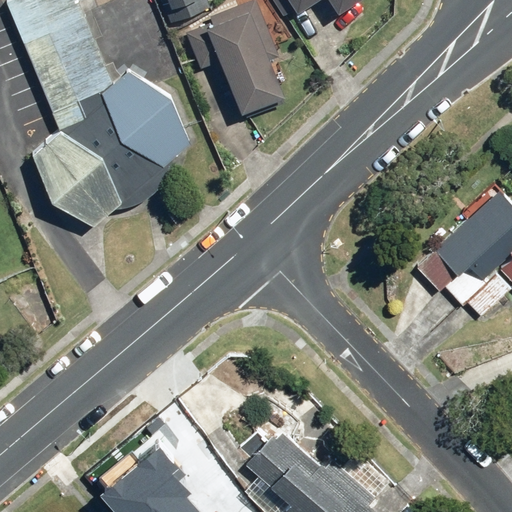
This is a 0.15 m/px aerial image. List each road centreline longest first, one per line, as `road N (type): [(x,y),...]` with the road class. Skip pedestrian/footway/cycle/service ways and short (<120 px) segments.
road 1 (residential): [(499,511),(253,240)]
road 2 (secondary): [(511,25),(253,240)]
road 3 (secondary): [(0,452),(253,240)]
road 4 (secondary): [(253,240),(463,0)]
